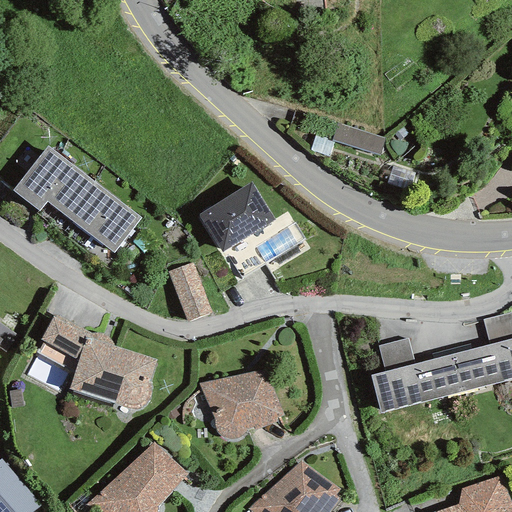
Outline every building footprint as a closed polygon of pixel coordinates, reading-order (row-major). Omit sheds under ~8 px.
[(341,115),(338,134),(384,141),(387,122),(341,115)] [(47,144),(12,189),(39,209),(46,200),(114,252),(141,217),(47,144)] [(251,180),(198,213),(221,251),(275,218),(251,180)] [(192,264),(169,273),(188,322),(211,313),(192,264)] [(384,371),(370,375),(380,412),(511,377),(511,317),(511,312),(482,319),(489,344),(414,363),(407,339),(378,346),(384,371)] [(150,386),(148,382),(156,359),(86,336),(87,334),(52,315),(40,338),(77,359),(68,387),(120,404),(128,408),(138,408),(146,404),(150,396),(150,386)] [(265,368),(198,383),(214,418),(214,421),(214,425),(216,429),(218,433),(222,435),(225,437),(230,438),(234,437),(238,436),(242,433),(244,430),(245,428),(246,428),(253,425),(255,429),(276,420),(275,417),(283,414),(265,368)] [(156,511),(156,507),(188,473),(153,441),(85,504),(103,511),(156,511)] [(0,457),(0,511),(28,511),(40,502),(0,457)] [(327,511),(339,497),(336,495),(340,489),(300,460),(266,490),(248,509),(252,511),(327,511)] [(511,511),(511,504),(500,475),(461,488),(458,503),(431,511),(511,511)]
